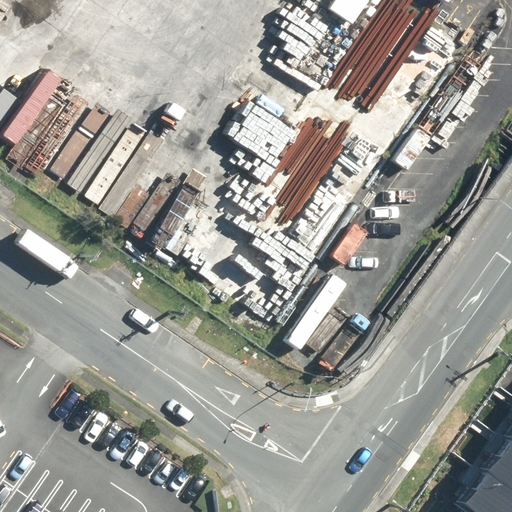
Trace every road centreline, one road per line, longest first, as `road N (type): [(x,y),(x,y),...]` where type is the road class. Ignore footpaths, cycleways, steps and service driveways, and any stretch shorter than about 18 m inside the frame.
road 1 (residential): [(331,485),(0,257)]
road 2 (secondary): [(331,485),(511,232)]
